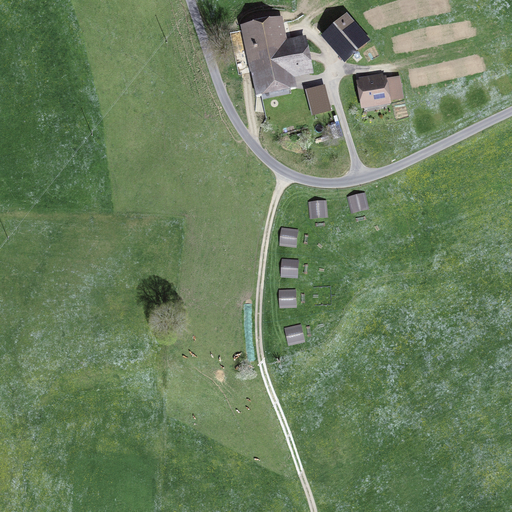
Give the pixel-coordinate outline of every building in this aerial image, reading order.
[(450,21),(454,39),(471,34),(467,17),(450,21)] [(367,41),(347,18),(327,35),(348,57),(367,41)] [(239,74),(251,72),(256,93),(290,86),(287,71),(309,67),(303,40),(283,44),(278,22),(230,32),(239,74)] [(426,47),(444,44),(441,26),(423,29),(426,47)] [(395,39),(400,56),(417,51),(412,34),(395,39)] [(479,57),(462,63),(468,80),(485,74),(479,57)] [(442,85),(459,79),(453,63),(436,69),(442,85)] [(413,72),(415,89),(433,87),(430,69),(413,72)] [(401,98),(398,78),(380,81),(379,76),(366,79),(367,84),(361,85),(364,105),(401,98)] [(320,110),(309,114),(312,122),(323,118),(320,110)]
